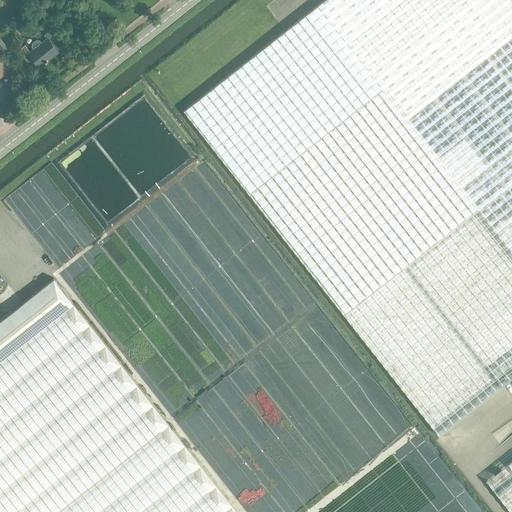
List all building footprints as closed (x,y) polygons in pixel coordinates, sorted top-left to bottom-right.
[(51,0),(46,0),(43,3),(47,9),(54,3),(51,0)] [(511,2),(510,0),(323,0),(184,110),(439,435),(511,377),(511,2)] [(46,37),(42,41),(40,39),(37,39),(32,43),(32,46),(33,48),(30,51),(24,44),(18,50),(27,61),(32,58),(39,67),(65,46),(49,27),(52,31),(45,36),(46,37)] [(0,76),(10,68),(0,55),(0,76)] [(237,511),(54,278),(0,319),(0,511),(237,511)] [(511,511),(511,459),(486,480),(511,511)]
